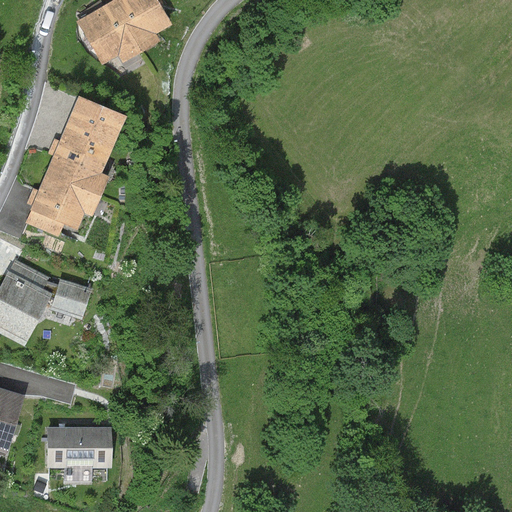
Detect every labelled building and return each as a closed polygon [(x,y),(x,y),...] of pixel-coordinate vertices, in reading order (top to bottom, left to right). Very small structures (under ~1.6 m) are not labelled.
[(112,0),(110,1),(141,53),(160,41),(155,34),(171,25),(155,0),(112,0)] [(141,53),(110,1),(76,22),(102,65),(117,56),(122,64),(141,53)] [(53,155),(101,174),(125,116),(76,96),(53,155)] [(101,174),(53,155),(25,224),(58,237),(63,225),(77,231),(84,213),(91,216),(107,177),(101,174)] [(48,279),(14,261),(0,286),(0,334),(24,347),(53,294),(43,289),(48,279)] [(92,289),(59,279),(49,310),(82,320),(92,289)] [(0,451),(7,454),(25,396),(0,388),(0,451)] [(111,427),(46,428),(46,468),(64,468),(64,482),(92,482),(92,468),(112,468),(111,427)]
